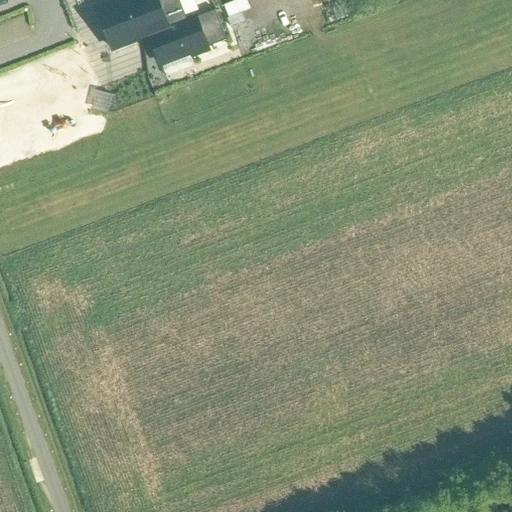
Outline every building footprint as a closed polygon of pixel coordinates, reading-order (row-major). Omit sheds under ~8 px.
[(127,0),(98,11),(102,19),(105,18),(114,40),(110,41),(113,49),(150,35),(161,64),(226,39),(215,11),(187,21),(179,0),(127,0)] [(288,0),(293,14),(329,0),(288,0)] [(431,0),(428,15),(454,22),(459,0),(431,0)] [(104,87),(100,103),(116,106),(120,90),(104,87)] [(291,93),(266,103),(276,126),(301,116),(291,93)]
